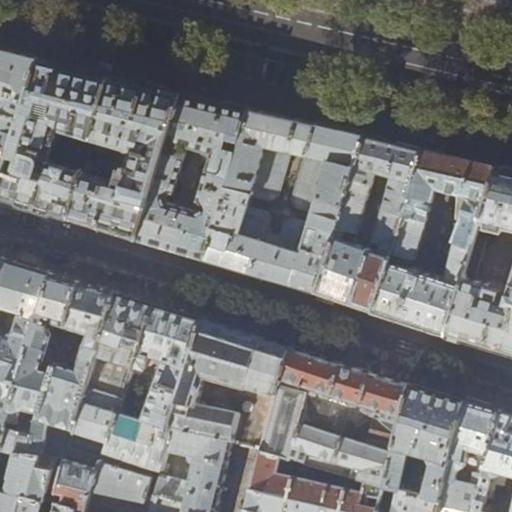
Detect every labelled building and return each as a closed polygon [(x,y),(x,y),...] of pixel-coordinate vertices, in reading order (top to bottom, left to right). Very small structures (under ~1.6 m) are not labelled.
[(0,191),(40,60),(0,50),(0,191)] [(47,62),(40,60),(0,191),(0,195),(22,202),(71,217),(84,171),(87,160),(111,76),(102,74),(87,70),(47,62)] [(104,227),(138,238),(182,93),(140,83),(111,76),(87,160),(98,163),(95,174),(84,171),(71,217),(104,227)] [(204,258),(250,109),(246,108),(221,102),(182,93),(138,238),(172,248),(204,258)] [(335,238),(365,135),(308,122),(301,121),(250,109),(204,258),(262,275),(317,292),(335,238)] [(348,302),(374,309),(423,149),(395,143),(365,135),(335,238),(317,292),(348,302)] [(479,229),(498,167),(462,158),(458,157),(423,149),(374,309),(410,320),(448,331),(476,237),(479,229)] [(511,170),(498,167),(479,229),(486,231),(488,223),(511,228),(511,282),(507,300),(499,298),(502,288),(490,285),(490,283),(476,279),(487,240),(476,237),(448,331),(487,343),(511,350),(511,170)] [(24,363),(51,272),(25,264),(3,257),(0,268),(0,377),(16,383),(24,363)] [(66,458),(80,408),(116,292),(83,282),(51,272),(24,363),(16,383),(4,433),(32,441),(30,451),(56,457),(56,455),(66,458)] [(170,447),(175,426),(201,318),(159,306),(116,292),(80,408),(116,420),(105,451),(131,459),(162,468),(168,449),(168,447),(170,447)] [(231,442),(234,443),(235,440),(232,439),(240,412),(200,403),(206,376),(276,393),(289,346),(245,332),(201,318),(175,426),(231,442)] [(276,393),(262,448),(263,449),(329,469),(366,480),(385,486),(385,484),(410,384),(343,363),(289,346),(276,393)] [(0,377),(0,451),(4,433),(16,383),(0,377)] [(436,392),(410,384),(385,484),(401,488),(410,449),(430,454),(434,461),(427,495),(441,498),(466,401),(436,392)] [(466,401),(441,498),(437,511),(475,511),(476,509),(499,412),(500,410),(484,405),(466,400),(466,401)] [(85,511),(104,452),(105,451),(116,420),(80,408),(66,458),(57,491),(61,492),(59,503),(75,508),(74,511),(85,511)] [(511,415),(499,412),(476,509),(485,511),(488,496),(493,497),(497,482),(505,483),(508,473),(511,474),(511,415)] [(215,511),(223,480),(231,442),(175,426),(170,447),(168,447),(168,449),(196,456),(190,481),(161,473),(150,511),(215,511)] [(0,511),(74,511),(75,508),(59,503),(56,502),(52,511),(37,511),(41,499),(44,499),(56,457),(30,451),(32,441),(4,433),(0,451),(0,511)] [(260,455),(245,511),(378,511),(385,486),(366,480),(363,493),(326,484),(329,469),(263,449),(261,455),(260,455)] [(142,511),(153,477),(128,469),(131,459),(105,451),(104,452),(85,511),(142,511)] [(385,484),(385,486),(378,511),(437,511),(441,498),(427,495),(401,488),(385,484)]
